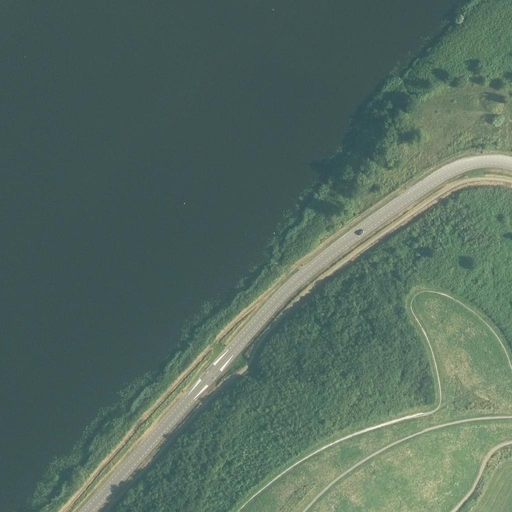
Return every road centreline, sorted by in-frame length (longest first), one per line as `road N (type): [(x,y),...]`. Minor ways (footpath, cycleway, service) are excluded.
road 1 (unclassified): [(87,511),(316,264),(454,168),(511,164)]
road 2 (unknown): [(511,182),(462,182),(321,279),(105,511)]
